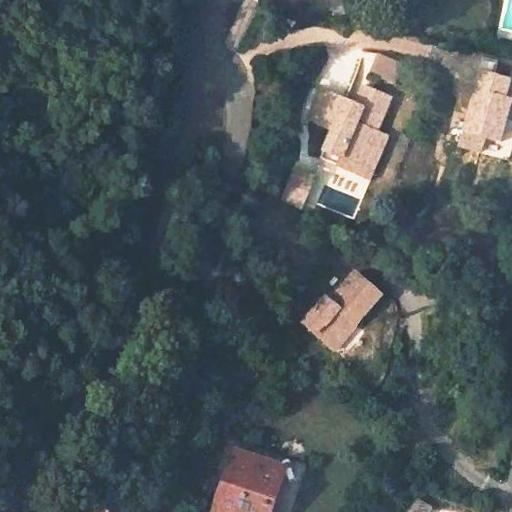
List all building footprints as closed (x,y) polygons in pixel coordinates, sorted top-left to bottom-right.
[(385,38),(369,73),(393,84),(408,47),(385,38)] [(321,92),(308,122),(331,132),(322,152),(340,159),(337,167),(358,176),(364,162),(371,165),(383,138),(376,135),(392,100),(363,88),(355,106),(362,109),(359,116),(342,110),(346,103),(321,92)] [(346,103),(342,110),(359,116),(362,109),(355,106),(346,103)] [(364,162),(358,176),(371,182),(389,141),(383,138),(371,165),(364,162)] [(322,152),(319,160),(337,167),(340,159),(322,152)] [(367,248),(361,261),(377,269),(383,256),(367,248)] [(325,298),(302,325),(330,348),(352,323),(356,327),(381,296),(354,273),(329,302),(325,298)] [(352,323),(330,348),(335,352),(356,327),(352,323)] [(236,457),(216,511),(268,511),(282,473),(236,457)] [(401,486),(389,511),(422,511),(429,497),(405,488),(401,486)]
